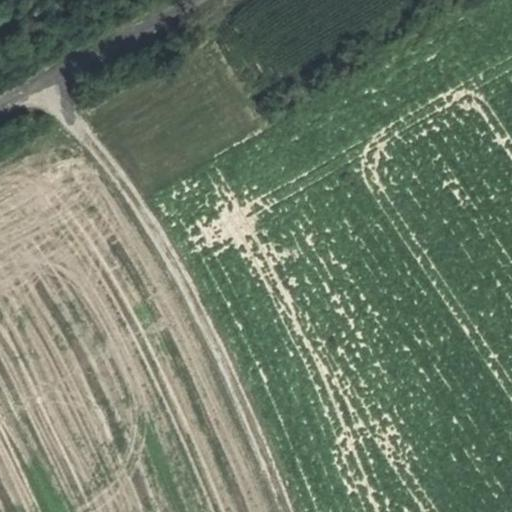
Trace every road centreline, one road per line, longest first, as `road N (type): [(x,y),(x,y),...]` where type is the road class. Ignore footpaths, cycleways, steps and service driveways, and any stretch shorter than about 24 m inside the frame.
road 1 (track): [(51,87),(160,246),(286,511)]
road 2 (track): [(198,0),(0,116)]
